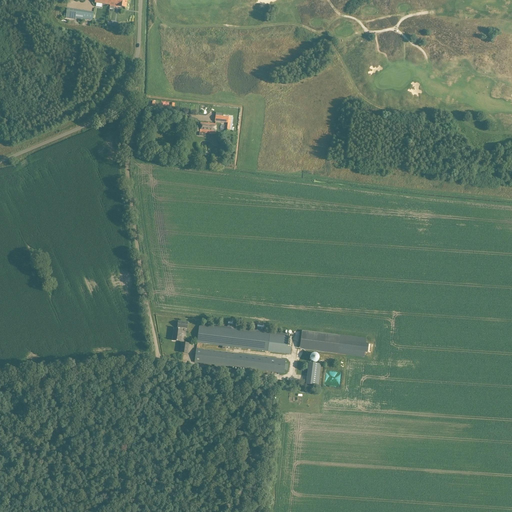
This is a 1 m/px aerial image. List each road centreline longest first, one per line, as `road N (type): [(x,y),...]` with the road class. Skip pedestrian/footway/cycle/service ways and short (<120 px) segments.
road 1 (unclassified): [(0,162),(107,112),(133,71),(141,0)]
road 2 (track): [(150,312),(127,177),(134,112),(123,91)]
road 3 (track): [(140,511),(126,411),(154,372)]
